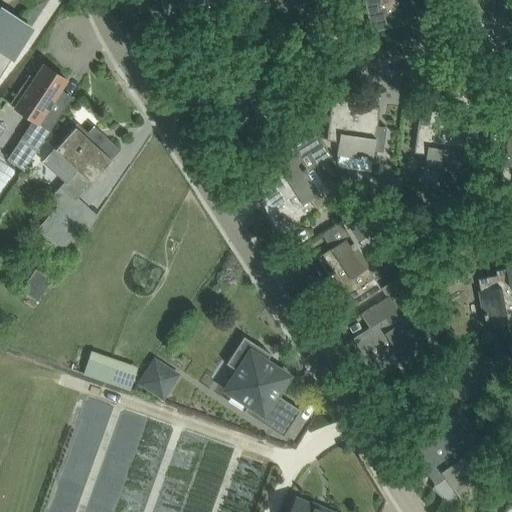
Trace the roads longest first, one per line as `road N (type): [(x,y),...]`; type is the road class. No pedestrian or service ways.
road 1 (unclassified): [(356,426),(132,71)]
road 2 (residential): [(511,86),(266,35),(219,35),(132,71)]
road 3 (residential): [(511,353),(406,395),(356,426)]
